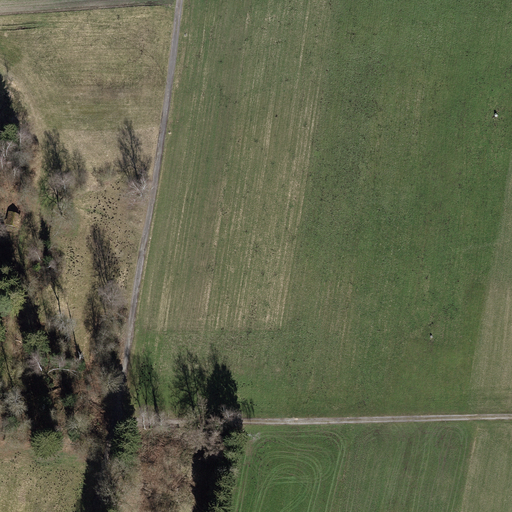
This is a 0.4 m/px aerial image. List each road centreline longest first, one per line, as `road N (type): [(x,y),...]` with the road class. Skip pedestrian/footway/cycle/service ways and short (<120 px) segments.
road 1 (track): [(96,511),(185,0)]
road 2 (track): [(114,423),(511,415)]
road 3 (track): [(0,64),(36,112),(39,154),(0,405)]
